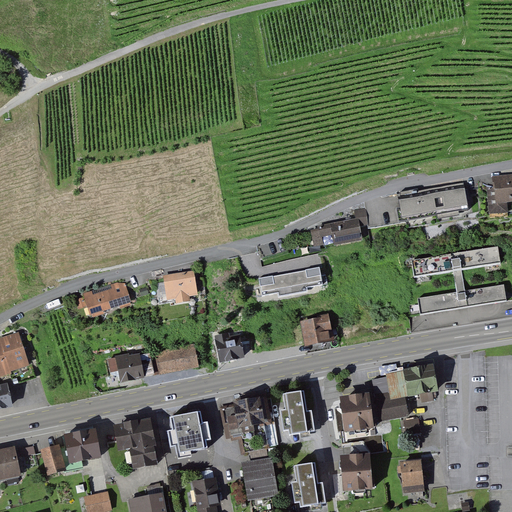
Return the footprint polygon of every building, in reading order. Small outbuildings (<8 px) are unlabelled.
[(511,174),(491,177),(494,203),(511,201),(511,174)] [(428,191),(431,215),(467,211),(464,186),(428,191)] [(401,203),(417,201),(416,190),(399,192),(401,203)] [(314,247),(359,240),(356,220),(311,228),(314,247)] [(499,248),(456,254),(466,325),(511,317),(511,300),(508,301),(506,286),(465,292),(462,270),(502,264),(499,248)] [(466,325),(456,254),(409,261),(412,277),(453,271),(456,293),(419,298),(421,313),(412,314),(415,332),(466,325)] [(319,270),(256,279),(259,296),(321,287),(319,270)] [(192,272),(162,276),(165,303),(196,298),(192,272)] [(81,297),(87,316),(128,303),(123,285),(81,297)] [(330,317),(302,323),(307,347),(335,342),(330,317)] [(26,355),(19,332),(0,338),(0,376),(9,374),(8,370),(8,369),(28,364),(28,363),(26,355)] [(239,332),(215,338),(221,364),(245,359),(239,332)] [(153,353),(157,376),(162,374),(199,367),(195,345),(153,353)] [(119,373),(121,383),(157,376),(153,353),(109,362),(112,374),(119,373)] [(28,364),(8,370),(9,374),(13,386),(26,382),(36,379),(32,363),(28,364)] [(381,423),(411,417),(407,398),(440,392),(435,365),(402,371),(403,373),(389,375),(390,379),(378,382),(380,395),(377,396),(381,423)] [(0,409),(12,407),(8,386),(0,387),(0,409)] [(301,392),(283,395),(285,411),(279,412),(282,432),(288,431),(289,436),(314,432),(311,412),(305,413),(301,392)] [(369,394),(343,398),(347,432),(374,428),(369,394)] [(231,402),(220,404),(224,426),(230,425),(233,438),(253,434),(251,428),(271,425),(266,396),(231,402)] [(204,424),(202,414),(195,415),(173,419),(175,432),(170,433),(173,448),(177,448),(179,460),(194,457),(193,453),(210,451),(209,442),(213,442),(210,423),(204,424)] [(406,419),(407,433),(421,432),(420,418),(406,419)] [(119,455),(129,453),(132,471),(156,467),(153,448),(155,448),(150,419),(140,421),(114,426),(117,442),(119,455)] [(80,433),(66,435),(69,451),(71,463),(100,458),(95,430),(80,433)] [(59,447),(41,452),(48,475),(66,469),(59,447)] [(0,450),(0,479),(20,476),(14,448),(0,450)] [(370,455),(340,458),(343,493),(373,490),(370,455)] [(274,459),(245,464),(251,500),(280,495),(274,459)] [(427,491),(423,461),(403,464),(407,493),(427,491)] [(313,465),(295,467),(297,483),(291,484),(295,504),(300,503),(301,508),(326,505),(323,485),(317,486),(313,465)] [(219,479),(197,483),(201,507),(223,503),(219,479)] [(100,495),(87,498),(90,511),(105,511),(114,510),(110,493),(100,495)] [(169,511),(166,493),(131,499),(133,511),(169,511)]
